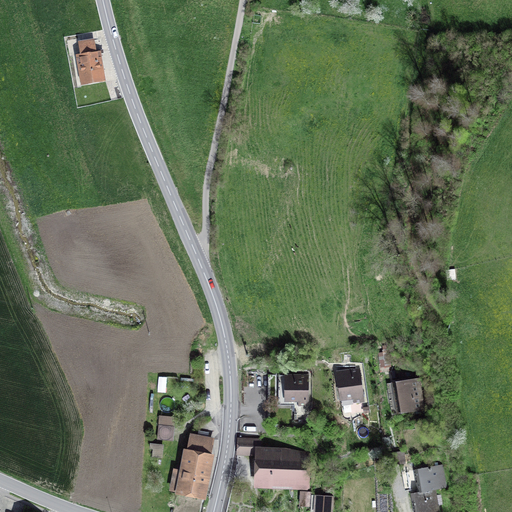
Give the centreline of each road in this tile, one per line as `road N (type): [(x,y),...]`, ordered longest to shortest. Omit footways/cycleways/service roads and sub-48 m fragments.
road 1 (track): [(424,0),(409,229),(414,266),(460,343)]
road 2 (tertiary): [(102,0),(124,79),(197,257)]
road 3 (unclassified): [(197,257),(207,238),(204,206),(244,0)]
road 4 (tertiary): [(197,257),(230,374),(228,441),(213,511)]
